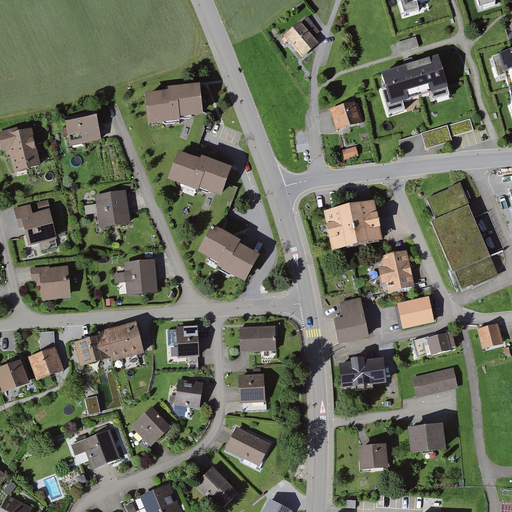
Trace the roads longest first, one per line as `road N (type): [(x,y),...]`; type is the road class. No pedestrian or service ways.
road 1 (residential): [(217,309),(219,418),(208,441),(99,492),(78,511)]
road 2 (residential): [(191,311),(112,109)]
road 3 (residential): [(391,170),(455,316),(511,316)]
road 4 (tertiary): [(307,303),(320,423),(318,511)]
road 5 (tertiary): [(205,0),(278,189)]
road 6 (residential): [(320,179),(313,75),(338,0)]
road 7 (residential): [(191,311),(23,323)]
road 8 (residential): [(511,158),(391,170)]
